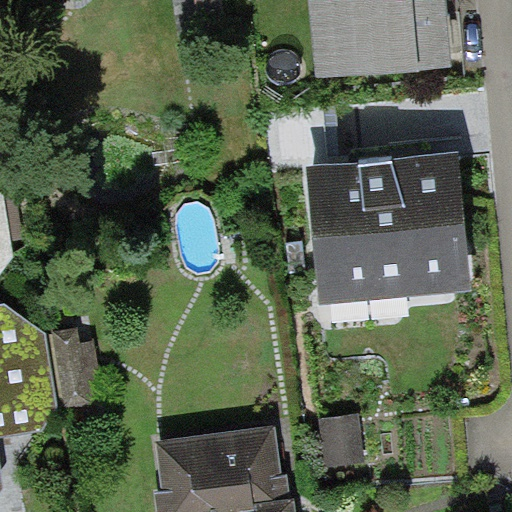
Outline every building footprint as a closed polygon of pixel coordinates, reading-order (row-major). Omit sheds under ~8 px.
[(225,21),(223,0),(194,0),(197,24),(225,21)] [(309,0),(316,80),(453,68),(446,0),(309,0)] [(459,153),(307,166),(319,304),(471,291),(459,153)] [(0,496),(5,488),(0,447),(0,438),(42,432),(60,406),(91,403),(79,327),(52,331),(53,334),(49,334),(5,303),(0,304),(0,496)] [(321,418),(326,467),(367,463),(362,414),(321,418)] [(282,471),(277,427),(155,440),(161,491),(154,491),(156,511),(297,511),(296,499),(290,499),(287,471),(282,471)]
